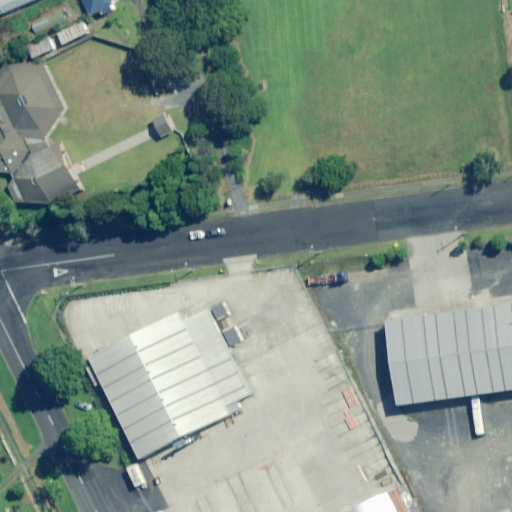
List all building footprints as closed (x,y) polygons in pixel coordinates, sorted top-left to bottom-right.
[(0,0),(0,14),(1,16),(38,0),(0,0)] [(83,0),(92,17),(112,7),(108,0),(83,0)] [(88,34),(83,23),(57,34),(62,45),(88,34)] [(56,49),(52,39),(28,48),(32,59),(56,49)] [(0,191),(8,203),(37,202),(46,201),(75,186),(57,142),(40,144),(36,138),(55,109),(34,63),(0,65),(0,191)] [(175,133),(167,116),(156,122),(164,138),(175,133)] [(511,302),(374,321),(386,405),(511,388),(511,302)] [(215,361),(189,310),(94,357),(146,459),(258,403),(233,353),(215,361)]
